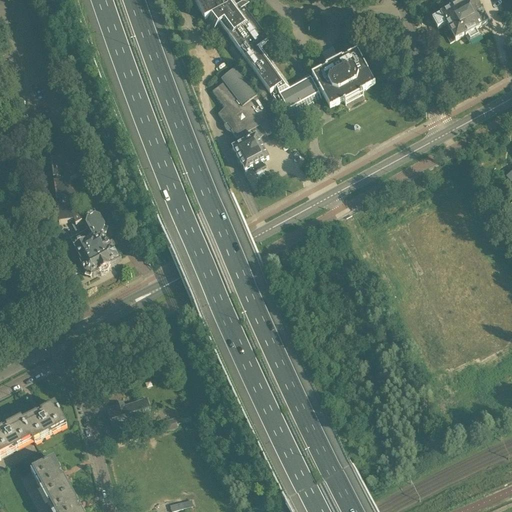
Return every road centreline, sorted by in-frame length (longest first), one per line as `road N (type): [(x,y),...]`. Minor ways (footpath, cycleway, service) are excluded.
road 1 (motorway): [(99,0),(181,220),(315,511)]
road 2 (motorway): [(353,511),(246,283),(138,0)]
road 3 (residential): [(71,354),(340,211)]
road 4 (secondary): [(66,333),(331,194)]
road 5 (residential): [(113,511),(71,354)]
road 6 (residential): [(442,133),(400,0)]
road 7 (secondary): [(331,194),(442,133)]
road 8 (residential): [(340,211),(449,151)]
